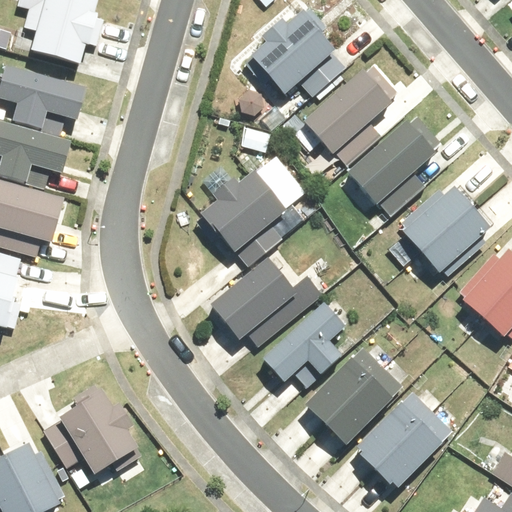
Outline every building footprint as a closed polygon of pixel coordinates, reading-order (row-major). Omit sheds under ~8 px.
[(25,0),(23,9),(32,12),(27,29),(21,27),(15,49),(87,70),(94,49),(99,50),(108,19),(102,17),(107,0),(106,0),(25,0)] [(339,59),(343,56),(307,14),(293,27),(289,23),(267,41),(272,45),(255,59),(291,101),(306,88),(317,100),(350,71),(339,59)] [(12,36),(0,32),(0,52),(6,55),(12,36)] [(377,129),(401,107),(396,102),(402,97),(373,65),(309,125),(351,170),(385,138),(377,129)] [(94,94),(12,71),(9,78),(0,75),(0,120),(20,126),(51,134),(55,117),(85,125),(94,94)] [(436,163),(447,153),(417,119),(353,179),(393,222),(429,189),(419,179),(436,163)] [(1,181),(33,190),(38,170),(70,178),(79,147),(67,144),(50,139),(18,130),(0,125),(0,158),(6,160),(1,181)] [(294,218),(263,176),(247,187),(242,181),(219,198),(224,204),(207,217),(218,232),(222,229),(253,270),(289,243),(279,230),(294,218)] [(0,184),(0,246),(16,251),(20,237),(59,248),(71,204),(0,184)] [(461,191),(409,239),(447,280),(499,231),(461,191)] [(0,328),(16,333),(29,283),(20,281),(25,263),(0,255),(0,328)] [(511,343),(511,257),(468,305),(511,344),(511,343)] [(274,263),(219,307),(249,344),(256,338),(264,349),(327,299),(309,277),(295,288),(274,263)] [(314,367),(328,383),(351,362),(337,346),(352,333),(329,306),(267,360),(290,387),(314,367)] [(409,397),(365,352),(310,406),(354,451),(409,397)] [(119,411),(109,394),(64,422),(102,482),(147,454),(135,436),(143,430),(127,405),(119,411)] [(416,396),(363,453),(406,493),(460,436),(416,396)] [(69,499),(46,455),(41,457),(37,449),(0,467),(0,498),(6,511),(62,511),(67,510),(63,502),(69,499)] [(511,511),(511,496),(503,510),(491,503),(484,511),(511,511)]
